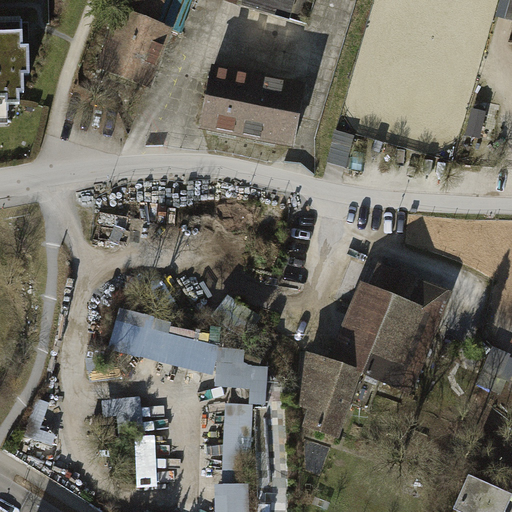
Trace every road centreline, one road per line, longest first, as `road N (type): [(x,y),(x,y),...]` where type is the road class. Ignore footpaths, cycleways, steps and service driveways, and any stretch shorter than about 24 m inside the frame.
road 1 (residential): [(311,187),(231,167),(154,164),(41,177)]
road 2 (residential): [(41,177),(95,0)]
road 3 (unknown): [(154,164),(208,22)]
